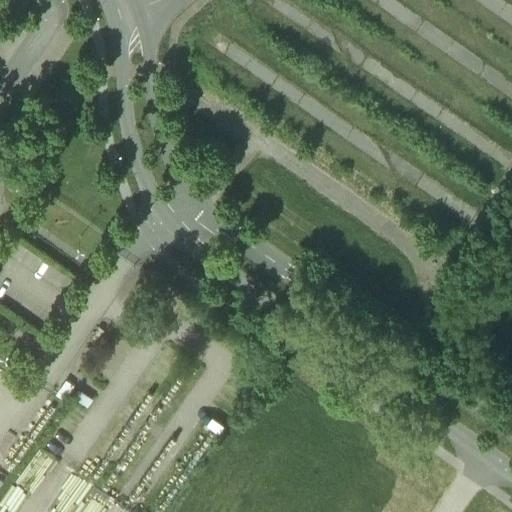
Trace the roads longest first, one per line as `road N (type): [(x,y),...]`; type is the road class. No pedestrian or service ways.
road 1 (unclassified): [(129,15),(120,63),(125,126),(165,222),(223,275),(511,476)]
road 2 (unclassified): [(511,432),(193,198),(168,162),(149,57),(129,15)]
